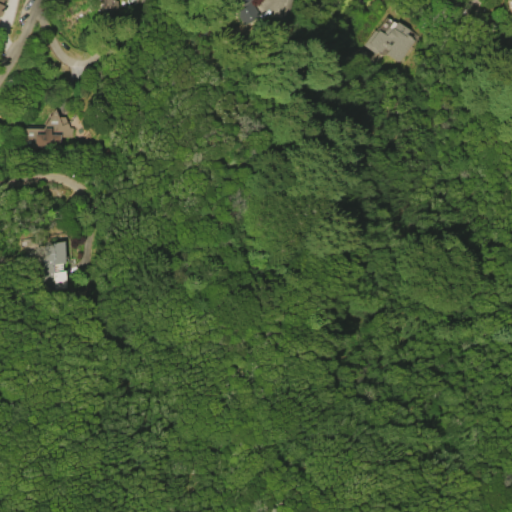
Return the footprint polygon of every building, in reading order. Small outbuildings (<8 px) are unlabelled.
[(116,0),(121,2),(123,9),(119,15),(111,17),(105,13),(99,15),(96,2),(100,1),(100,0),(116,0)] [(235,13),(249,2),(258,15),(256,16),(261,22),(253,28),(249,23),(245,26),(235,13)] [(370,44),(379,30),(386,35),(390,28),(413,43),(401,63),(386,54),(390,48),(386,46),(382,52),(370,44)] [(56,146),(34,145),(34,143),(24,143),(24,128),(42,128),(53,108),(61,124),(67,122),(68,127),(72,127),(72,137),(56,136),(56,146)] [(65,241),(74,289),(48,293),(41,256),(46,255),(45,248),(54,246),(53,243),(65,241)]
